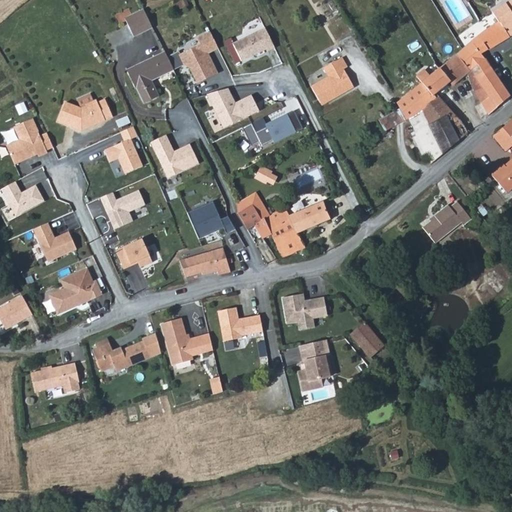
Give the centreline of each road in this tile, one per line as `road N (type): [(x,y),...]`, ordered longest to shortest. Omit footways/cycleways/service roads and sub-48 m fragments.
road 1 (track): [(478,511),(271,479),(188,511)]
road 2 (unknown): [(258,276),(221,221),(185,117),(135,105),(120,73),(128,50)]
road 3 (residential): [(236,84),(287,76),(370,230)]
road 4 (unclassified): [(511,110),(370,230)]
road 5 (residential): [(130,311),(60,166)]
road 6 (unclassified): [(130,311),(33,348),(0,345)]
road 7 (residential): [(258,276),(277,385),(264,403)]
road 8 (unclassified): [(258,276),(130,311)]
road 9 (unclassified): [(370,230),(324,261),(258,276)]
